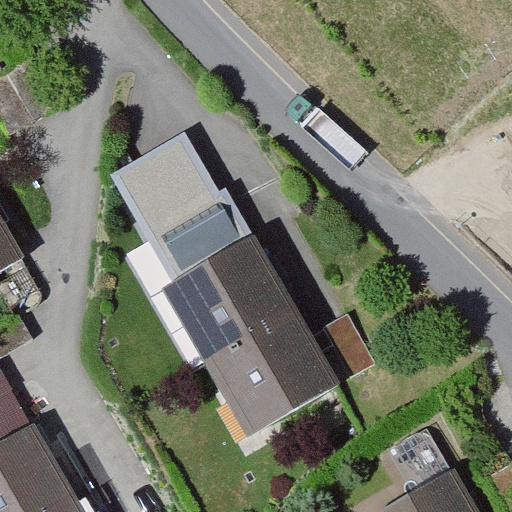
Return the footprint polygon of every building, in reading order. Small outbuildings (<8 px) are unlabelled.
[(328,389),(190,155),(129,191),(184,284),(164,296),(248,437),(328,389)] [(0,266),(13,259),(0,235),(0,266)] [(0,363),(0,439),(30,424),(0,363)] [(73,511),(32,439),(0,457),(0,511),(73,511)] [(466,511),(451,487),(409,511),(466,511)]
